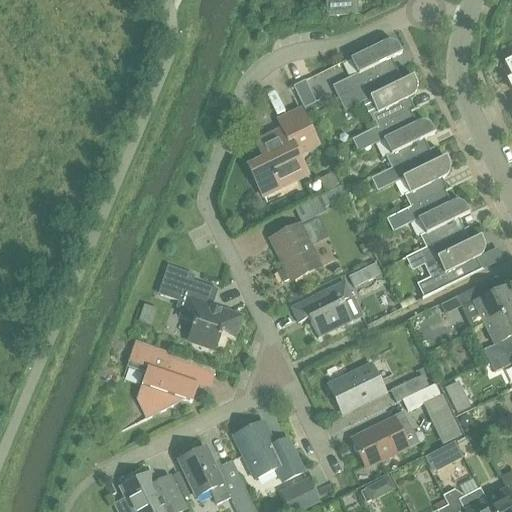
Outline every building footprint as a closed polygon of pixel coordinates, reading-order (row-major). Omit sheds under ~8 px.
[(324,0),(326,18),(358,16),(356,0),(324,0)] [(357,75),(345,81),(351,93),(396,71),(390,60),(401,54),(398,48),(395,44),(391,42),(386,42),(350,60),(357,75)] [(511,59),(503,64),(511,80),(508,81),(511,89),(511,59)] [(370,100),(376,114),(371,116),(377,128),(410,113),(414,111),(408,100),(412,98),(414,96),(416,92),(417,86),(413,78),(402,83),(396,71),(351,93),(357,106),(370,100)] [(262,108),(274,109),(276,93),(264,92),(262,108)] [(304,109),(307,115),(322,108),(319,101),(304,109)] [(256,184),(271,177),(277,190),(307,176),(297,156),(317,146),(300,111),(278,122),(283,131),(255,145),(263,161),(248,168),(256,184)] [(410,113),(377,128),(365,134),(371,147),(383,142),(390,155),(386,158),(392,170),(429,152),(423,140),(434,135),(429,125),(425,123),(422,123),(418,123),(415,125),(410,113)] [(391,186),(402,180),(409,194),(404,196),(410,208),(444,193),(446,192),(441,180),(446,178),(449,173),(449,166),(445,158),(434,164),(429,152),(392,170),(385,174),(391,186)] [(325,195),(319,198),(325,209),(347,198),(341,186),(325,195)] [(426,249),(463,231),(457,220),(469,214),(463,205),(458,202),(454,202),(450,204),(444,193),(410,208),(399,214),(406,227),(418,221),(425,235),(420,237),(426,249)] [(317,217),(301,225),(270,240),(284,270),(276,274),(281,285),(290,281),(291,283),(319,269),(308,247),(327,237),(317,217)] [(468,243),(463,231),(426,249),(418,253),(424,266),(430,279),(416,286),(423,300),(437,293),(444,289),(481,272),(475,260),(480,258),(482,255),(484,252),(484,245),(480,238),(468,243)] [(192,343),(210,349),(212,345),(217,347),(221,334),(233,338),(241,315),(220,308),(219,311),(211,308),(218,291),(188,280),(190,275),(167,267),(157,296),(176,302),(174,309),(184,312),(181,320),(193,324),(189,337),(194,339),(192,343)] [(362,271),(348,277),(353,288),(367,282),(362,271)] [(308,320),(318,340),(352,323),(342,303),(353,298),(345,283),(291,310),(298,325),(308,320)] [(480,287),(457,298),(473,331),(484,326),(484,325),(511,311),(511,303),(504,287),(485,296),(480,287)] [(402,310),(415,304),(412,296),(398,303),(402,310)] [(494,346),(498,345),(511,337),(511,311),(484,325),(484,326),(494,346)] [(146,421),(185,402),(191,404),(198,387),(209,391),(214,375),(169,359),(171,354),(136,342),(127,367),(145,374),(136,401),(146,421)] [(503,356),(498,345),(494,346),(483,351),(489,363),(503,356)] [(494,374),(508,367),(503,356),(489,363),(494,374)] [(328,386),(342,416),(385,396),(370,366),(328,386)] [(396,405),(402,402),(421,392),(415,380),(390,392),(396,405)] [(457,384),(444,390),(456,414),(469,408),(457,384)] [(402,402),(408,413),(440,398),(434,386),(421,392),(402,402)] [(440,398),(423,406),(431,423),(450,414),(441,397),(440,398)] [(404,415),(352,440),(366,470),(408,449),(402,437),(412,432),(404,415)] [(274,470),(281,485),(305,474),(288,438),(272,445),(262,424),(234,438),(255,479),(274,470)] [(444,448),(452,464),(461,459),(452,443),(444,448)] [(209,491),(216,506),(246,492),(231,463),(221,468),(221,466),(213,463),(206,449),(178,463),(195,498),(209,491)] [(485,501),(490,511),(511,511),(511,473),(499,479),(506,490),(486,500),(485,501)] [(117,511),(184,511),(185,511),(172,487),(163,492),(158,491),(150,474),(121,488),(126,499),(114,505),(117,511)] [(383,496),(394,491),(388,480),(378,485),(383,496)] [(289,511),(297,511),(318,502),(308,482),(281,495),(289,511)] [(368,503),(372,501),(367,490),(362,493),(368,503)] [(444,501),(449,511),(490,511),(479,490),(464,497),(455,490),(443,496),(445,500),(444,501)] [(449,511),(444,501),(433,506),(435,511),(449,511)]
